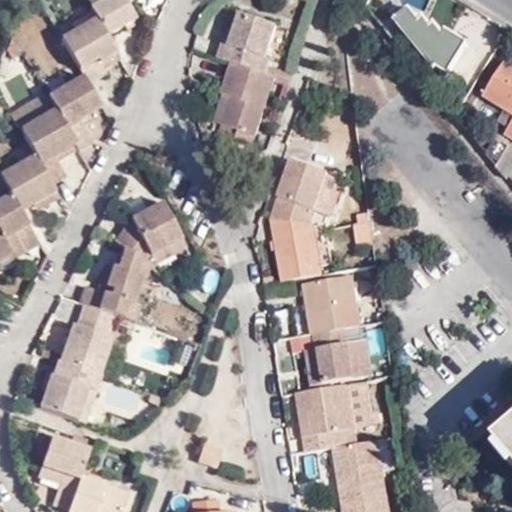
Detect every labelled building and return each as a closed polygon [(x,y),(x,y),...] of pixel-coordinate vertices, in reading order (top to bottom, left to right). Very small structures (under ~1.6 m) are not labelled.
[(126,0),(89,0),(94,7),(107,31),(131,14),(126,1),(126,0)] [(268,44),(275,15),(240,3),(234,18),(228,37),(219,34),(215,48),(228,52),(219,82),(223,84),(231,87),(222,117),(236,123),(235,128),(255,136),(278,67),(262,62),(268,44)] [(404,5),(387,32),(448,71),(466,44),(404,5)] [(94,7),(61,29),(79,63),(95,52),(101,59),(115,48),(107,31),(94,7)] [(228,37),(234,18),(225,15),(219,34),(228,37)] [(289,20),(275,15),(268,44),(283,47),(289,20)] [(95,52),(79,63),(81,68),(88,81),(107,68),(101,59),(95,52)] [(511,68),(504,63),(484,96),(511,114),(511,126),(505,136),(511,139),(511,68)] [(81,116),(101,103),(88,81),(81,68),(47,89),(56,103),(77,138),(82,145),(94,137),(81,116)] [(213,114),(222,117),(231,87),(223,84),(213,114)] [(40,114),(56,103),(47,89),(46,88),(11,109),(20,123),(38,111),(40,114)] [(38,111),(20,123),(34,147),(54,178),(66,171),(57,152),(77,138),(56,103),(40,114),(38,111)] [(54,178),(34,147),(0,169),(0,229),(3,234),(15,227),(28,219),(22,207),(57,184),(54,178)] [(271,213),(282,274),(327,268),(316,211),(318,202),(330,167),(330,164),(290,154),(271,213)] [(347,172),(330,167),(318,202),(335,208),(347,172)] [(28,219),(64,198),(57,184),(22,207),(28,219)] [(130,212),(115,231),(127,240),(150,258),(183,240),(159,196),(130,212)] [(378,242),(374,218),(362,219),(364,244),(378,242)] [(30,248),(15,227),(3,234),(11,249),(0,255),(0,266),(18,256),(30,248)] [(3,234),(0,229),(0,255),(11,249),(3,234)] [(81,297),(83,298),(118,310),(136,315),(139,300),(132,297),(142,270),(145,272),(150,258),(127,240),(119,260),(110,258),(104,281),(89,277),(81,297)] [(214,291),(219,272),(206,269),(201,288),(214,291)] [(360,274),(303,280),(311,329),(323,328),(325,344),(306,345),(310,380),(356,373),(352,339),(350,324),(366,322),(360,274)] [(50,367),(41,397),(82,411),(90,383),(97,387),(105,366),(100,364),(118,310),(83,298),(73,321),(62,353),(59,352),(50,367)] [(352,339),(356,373),(373,370),(368,337),(352,339)] [(374,374),(297,388),(301,415),(311,414),(315,431),(334,428),(382,420),(374,374)] [(90,383),(82,411),(88,414),(97,387),(90,383)] [(311,414),(301,415),(303,434),(315,431),(311,414)] [(112,493),(116,480),(83,468),(92,440),(51,426),(38,468),(59,476),(51,498),(70,504),(67,511),(118,511),(124,496),(112,493)] [(308,452),(336,445),(334,428),(315,431),(303,434),(308,452)] [(511,428),(498,440),(511,456),(511,428)] [(221,438),(203,432),(198,451),(215,459),(221,438)] [(336,445),(344,501),(374,511),(394,511),(381,438),(336,445)] [(127,485),(116,480),(112,493),(124,496),(127,485)] [(230,511),(230,495),(221,496),(220,486),(190,489),(193,502),(184,503),(185,511),(230,511)] [(230,511),(239,511),(238,495),(230,495),(230,511)] [(169,511),(185,511),(184,503),(169,505),(169,511)]
